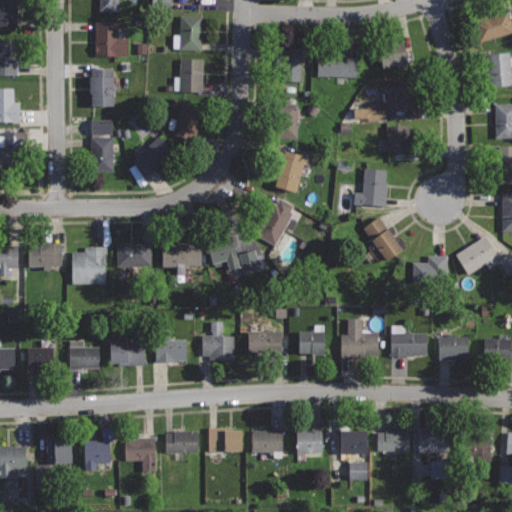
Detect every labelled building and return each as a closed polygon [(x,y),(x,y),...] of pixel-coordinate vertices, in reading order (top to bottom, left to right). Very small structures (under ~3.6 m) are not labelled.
[(18,0),(0,0),(0,26),(18,26),(18,0)] [(119,0),(100,0),(100,9),(119,9),(119,0)] [(167,0),(149,0),(150,9),(168,9),(167,0)] [(511,20),(508,7),(469,20),(476,43),(511,31),(511,20)] [(180,14),(179,49),(201,49),(202,15),(180,14)] [(118,20),(95,20),(95,55),(128,55),(128,37),(118,37),(118,20)] [(11,41),(0,41),(0,74),(17,74),(17,56),(11,56),(11,41)] [(402,41),(379,46),(383,65),(407,60),(402,41)] [(302,48),(280,47),(280,79),(302,79),(302,48)] [(511,66),(510,51),(485,54),(489,85),(511,82),(511,66)] [(357,58),(342,58),(342,53),(317,53),(317,74),(357,74),(357,58)] [(181,57),(180,90),(201,91),(203,58),(181,57)] [(113,67),(91,67),(91,75),(90,75),(90,90),(92,90),(92,105),(114,104),(113,67)] [(414,77),(391,82),(393,92),(384,94),(386,106),(398,109),(420,105),(414,77)] [(14,86),(0,86),(0,120),(20,120),(19,100),(14,100),(14,86)] [(298,102),(274,101),(274,137),(298,137),(298,102)] [(511,101),(495,102),(495,137),(511,137),(511,101)] [(182,102),(172,132),(194,140),(204,109),(182,102)] [(383,105),(365,105),(365,121),(382,121),(383,105)] [(365,119),(364,109),(350,110),(350,119),(365,119)] [(109,119),(88,120),(88,135),(110,135),(109,119)] [(409,122),(386,124),(388,150),(411,148),(409,122)] [(4,131),(4,135),(0,135),(0,167),(25,167),(25,131),(4,131)] [(158,135),(132,159),(147,175),(173,150),(158,135)] [(113,136),(91,136),(92,171),(114,170),(113,136)] [(511,145),(496,146),(498,181),(511,180),(511,145)] [(285,149),(274,184),(295,190),(306,155),(285,149)] [(388,168),(364,166),(362,192),(354,191),(353,202),(384,205),(388,168)] [(511,190),(502,190),(502,230),(511,230),(511,190)] [(280,196),(257,234),(276,245),(299,207),(280,196)] [(379,215),(363,226),(386,260),(403,248),(379,215)] [(232,234),(206,241),(212,264),(227,260),(230,270),(241,267),(232,234)] [(485,234),(455,253),(467,273),(485,262),(489,267),(498,261),(495,256),(498,254),(485,234)] [(53,240),(28,241),(28,265),(62,264),(61,243),(53,243),(53,240)] [(151,243),(117,243),(117,265),(152,265),(151,243)] [(19,245),(0,245),(0,275),(8,275),(8,267),(19,266),(19,245)] [(107,245),(84,246),(84,251),(72,251),(72,282),(107,282),(107,245)] [(202,246),(162,246),(162,266),(202,265),(202,246)] [(262,254),(254,256),(254,251),(236,253),(239,273),(265,270),(262,254)] [(503,273),(511,268),(511,255),(511,253),(497,261),(503,273)] [(447,254),(427,254),(427,261),(413,261),(413,282),(447,282),(447,254)] [(363,317),(346,317),(346,333),(341,333),(341,357),(364,357),(364,355),(377,355),(377,332),(363,332),(363,317)] [(404,324),(391,324),(391,353),(426,353),(426,331),(409,331),(409,329),(404,329),(404,324)] [(324,329),(298,329),(298,352),(324,352),(324,329)] [(281,330),(248,330),(248,351),(265,351),(265,348),(281,348),(281,330)] [(234,334),(202,335),(202,354),(210,354),(210,360),(234,359),(234,334)] [(467,334),(437,335),(438,358),(456,358),(456,356),(468,355),(467,334)] [(511,337),(484,336),(483,360),(510,362),(511,337)] [(186,339),(157,338),(156,359),(185,360),(186,339)] [(98,345),(83,345),(83,339),(70,339),(70,369),(98,368),(98,345)] [(143,340),(110,341),(110,362),(123,361),(123,365),(144,364),(143,340)] [(52,345),(27,346),(28,367),(53,366),(52,345)] [(0,369),(15,369),(15,346),(0,346),(0,369)] [(234,426),(208,426),(209,456),(225,456),(225,449),(241,449),(241,429),(234,429),(234,426)] [(282,427),(270,427),(270,429),(252,429),(253,450),(270,450),(270,453),(273,453),(273,456),(283,456),(282,427)] [(321,428),(296,429),(297,452),(322,451),(321,428)] [(366,428),(352,428),(352,433),(340,433),(340,450),(366,450),(366,428)] [(409,428),(377,428),(378,449),(409,449),(409,428)] [(490,428),(462,430),(464,463),(492,461),(490,428)] [(197,429),(173,429),(174,432),(165,432),(165,451),(198,450),(197,429)] [(449,430),(419,430),(419,451),(449,451),(449,430)] [(502,453),(511,453),(511,432),(502,432),(502,453)] [(155,435),(137,436),(137,438),(125,438),(126,459),(143,459),(143,469),(156,469),(155,435)] [(71,438),(45,439),(46,462),(72,461),(71,438)] [(97,438),(84,439),(85,468),(96,468),(96,462),(110,461),(109,439),(97,440),(97,438)] [(25,445),(12,446),(12,444),(0,444),(0,477),(12,476),(11,466),(26,466),(25,445)] [(364,480),(364,461),(346,461),(345,479),(364,480)]
